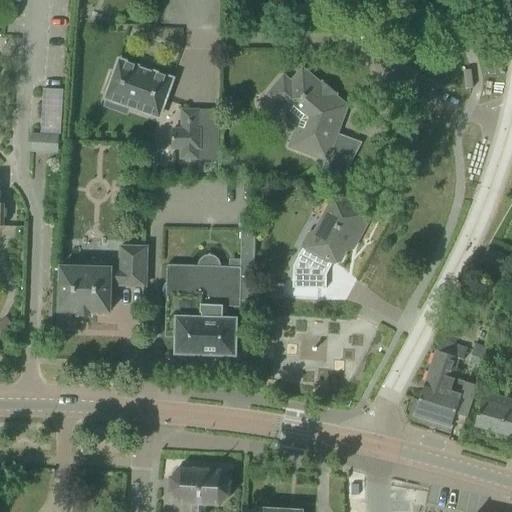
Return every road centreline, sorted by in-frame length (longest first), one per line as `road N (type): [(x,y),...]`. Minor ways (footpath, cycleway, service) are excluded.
road 1 (unclassified): [(364,446),(496,171),(511,107)]
road 2 (unknown): [(507,131),(370,62),(249,24),(213,0)]
road 3 (tertiary): [(364,446),(147,410)]
road 4 (tertiary): [(511,486),(364,446)]
road 5 (tertiary): [(147,410),(0,406)]
